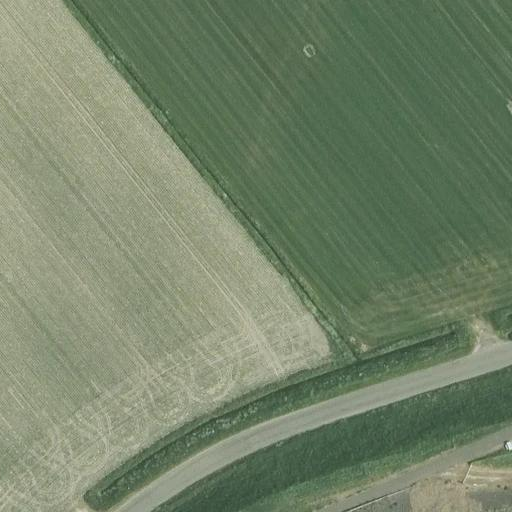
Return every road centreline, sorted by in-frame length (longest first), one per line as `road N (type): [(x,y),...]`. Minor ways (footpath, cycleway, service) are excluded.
road 1 (unclassified): [(132,511),(183,475),(285,425),(511,353)]
road 2 (unclassified): [(330,511),(511,432)]
